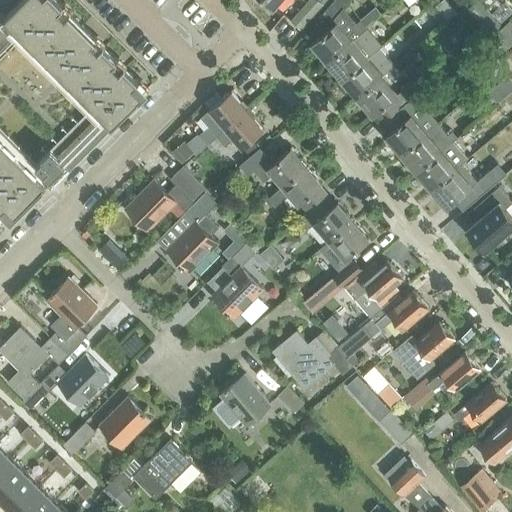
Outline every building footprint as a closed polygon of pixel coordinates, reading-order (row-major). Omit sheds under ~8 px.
[(5,17),(20,32),(91,103),(112,125),(144,93),(135,84),(139,80),(125,66),(120,70),(114,63),(118,59),(103,44),(99,49),(92,42),(96,38),(70,11),(66,15),(59,8),(63,5),(58,0),(21,0),(5,16),(5,17)] [(318,0),(308,0),(307,1),(317,10),(323,4),(318,0)] [(334,19),(335,18),(345,7),(350,0),(334,0),(325,11),(334,19)] [(457,11),(447,0),(441,0),(436,5),(448,18),(457,11)] [(492,34),(493,35),(502,27),(501,26),(478,0),(469,8),(492,34)] [(291,20),(301,28),(317,10),(307,1),(291,20)] [(337,21),(313,41),(329,60),(367,27),(367,26),(367,25),(361,18),(357,22),(345,7),(335,18),(337,21)] [(375,7),(361,18),(367,25),(381,14),(375,7)] [(0,52),(20,32),(5,17),(5,16),(1,12),(0,13),(0,52)] [(329,60),(344,78),(380,48),(379,47),(383,44),(367,27),(329,60)] [(506,50),(511,44),(511,38),(502,27),(493,35),(506,50)] [(472,38),(464,29),(457,35),(465,44),(472,38)] [(394,65),(380,48),(344,78),(359,95),(394,65)] [(494,54),(480,65),(490,78),(504,66),(494,54)] [(383,122),(411,98),(403,88),(398,92),(383,74),(359,95),(375,114),(376,113),(383,122)] [(504,96),(511,89),(511,80),(508,75),(487,92),(496,102),(504,96)] [(209,125),(199,134),(207,144),(249,109),(232,89),(201,116),(209,125)] [(411,98),(383,122),(391,131),(387,134),(403,152),(438,122),(415,95),(411,98)] [(249,109),(207,144),(213,151),(223,143),(226,145),(236,136),(252,155),(261,148),(253,138),(265,128),(249,109)] [(89,110),(32,167),(46,183),(51,188),(108,129),(89,110)] [(438,122),(403,152),(418,170),(442,150),(453,140),(448,134),(438,122)] [(32,167),(0,135),(0,205),(3,209),(7,205),(16,213),(46,183),(32,167)] [(442,150),(418,170),(434,189),(463,163),(462,162),(468,157),(453,140),(442,150)] [(186,141),(174,150),(183,161),(195,151),(188,143),(186,141)] [(252,155),(246,161),(242,164),(249,173),(254,169),(264,181),(274,172),(285,184),(308,165),(292,146),(274,162),(261,147),(261,148),(252,155)] [(511,166),(511,151),(482,177),(489,186),(511,166)] [(206,187),(182,163),(169,176),(192,200),(206,187)] [(463,163),(434,189),(448,206),(478,181),(463,163)] [(321,185),(323,183),(308,165),(285,184),(269,198),(276,205),(285,198),(289,194),(298,204),(301,202),(308,210),(328,193),(321,185)] [(126,207),(148,228),(175,201),(153,179),(126,207)] [(481,216),(467,228),(485,249),(511,226),(511,199),(499,185),(480,201),(488,210),(481,216)] [(207,213),(218,201),(206,189),(185,210),(195,220),(168,247),(190,270),(218,242),(211,234),(219,226),(207,213)] [(336,202),(328,193),(308,210),(296,221),(305,230),(316,221),(331,239),(354,219),(338,200),(336,202)] [(453,241),(465,231),(455,218),(443,228),(453,241)] [(331,239),(322,247),(342,270),(353,260),(349,255),(370,238),(354,219),(331,239)] [(242,231),(224,250),(230,256),(248,237),(242,231)] [(232,256),(241,265),(255,251),(246,242),(232,256)] [(120,267),(128,258),(121,251),(112,260),(120,267)] [(337,275),(344,284),(364,268),(356,258),(353,260),(337,275)] [(375,259),(345,285),(356,297),(371,315),(381,307),(375,300),(403,276),(388,259),(380,265),(375,259)] [(263,287),(241,265),(214,293),(236,315),(263,287)] [(56,330),(50,336),(67,353),(86,334),(76,323),(96,303),(68,276),(46,299),(60,312),(49,323),(56,330)] [(414,289),(386,313),(382,308),(339,346),(348,357),(392,320),(401,331),(429,307),(414,289)] [(334,313),(325,321),(341,339),(350,331),(334,313)] [(434,362),(431,358),(455,338),(440,320),(417,340),(412,334),(395,349),(417,376),(434,362)] [(30,372),(49,353),(41,345),(20,325),(0,345),(0,348),(19,368),(27,375),(30,372)] [(335,362),(342,371),(353,362),(348,357),(339,346),(337,344),(330,350),(316,333),(307,340),(297,328),(273,347),(299,378),(306,372),(312,380),(335,362)] [(67,353),(50,336),(41,345),(49,353),(58,362),(67,353)] [(419,382),(404,394),(416,409),(436,392),(434,389),(440,384),(450,396),(481,369),(466,350),(431,380),(427,375),(419,382)] [(80,403),(107,376),(85,353),(67,371),(57,380),(58,381),(80,403)] [(59,363),(41,380),(50,389),(58,381),(57,380),(67,371),(59,363)] [(24,396),(39,381),(30,372),(27,375),(19,368),(7,380),(24,396)] [(247,422),(270,401),(245,372),(222,393),(224,396),(213,406),(229,424),(241,415),(247,422)] [(41,380),(21,400),(30,409),(50,389),(41,380)] [(469,411),(479,423),(507,399),(492,382),(455,413),(460,419),(469,411)] [(278,393),(295,409),(305,399),(288,383),(278,393)] [(390,405),(400,397),(390,385),(380,393),(390,405)] [(100,423),(122,445),(150,417),(128,395),(100,423)] [(6,403),(0,409),(0,411),(6,418),(13,411),(6,403)] [(413,432),(391,408),(380,419),(402,443),(413,432)] [(454,420),(447,410),(424,430),(431,439),(454,420)] [(511,447),(511,416),(481,442),(478,439),(469,446),(479,458),(487,451),(496,461),(511,447)] [(64,443),(73,452),(96,430),(86,420),(64,443)] [(28,425),(21,432),(28,440),(35,432),(28,425)] [(35,432),(28,440),(35,447),(43,439),(35,432)] [(180,490),(201,470),(192,461),(193,460),(171,437),(133,475),(153,495),(163,486),(165,488),(172,481),(180,490)] [(0,444),(0,467),(11,455),(0,444)] [(57,454),(50,461),(57,468),(64,461),(57,454)] [(11,455),(0,467),(0,496),(26,470),(11,455)] [(385,473),(405,495),(427,474),(412,458),(409,461),(404,455),(385,473)] [(251,469),(242,459),(227,472),(237,482),(251,469)] [(64,461),(57,468),(64,475),(72,468),(64,461)] [(122,468),(106,486),(126,505),(133,498),(123,488),(132,478),(122,468)] [(26,470),(0,496),(0,497),(14,511),(41,484),(26,470)] [(475,472),(460,485),(482,510),(496,498),(475,472)] [(86,482),(79,490),(86,497),(93,489),(86,482)] [(452,511),(446,505),(443,509),(418,482),(405,495),(421,507),(417,511),(416,511),(452,511)] [(41,484),(14,511),(42,511),(56,499),(41,484)] [(68,511),(56,499),(42,511),(68,511)] [(387,511),(378,503),(369,511),(387,511)]
